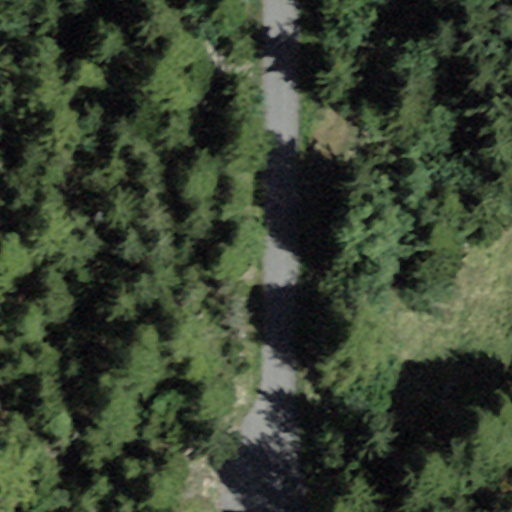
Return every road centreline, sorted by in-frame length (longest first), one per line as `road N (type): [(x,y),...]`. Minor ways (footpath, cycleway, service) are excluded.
road 1 (track): [(267,511),(260,493),(269,0)]
road 2 (track): [(265,262),(395,0)]
